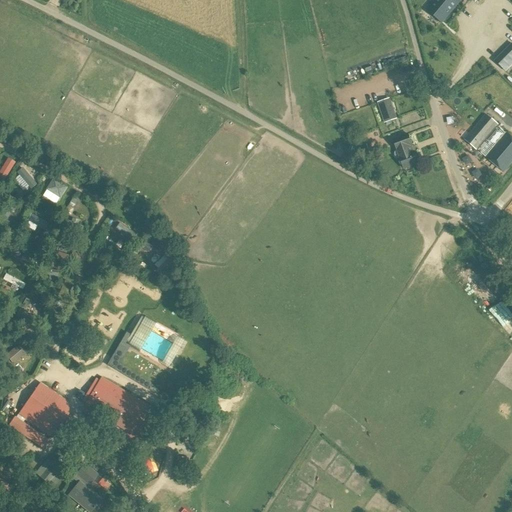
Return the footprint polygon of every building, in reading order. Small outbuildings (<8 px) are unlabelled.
[(455,0),(436,0),(427,11),(441,22),(458,2),(455,0)] [(511,44),(495,61),(505,71),(511,64),(511,44)] [(386,122),(394,119),(392,112),(394,112),(392,106),(390,106),(388,100),(379,103),(386,122)] [(486,114),(465,139),(477,149),(497,125),(498,124),(486,114)] [(497,125),(477,149),(487,157),(507,133),(497,125)] [(511,162),(511,136),(507,133),(487,157),(504,172),(511,162)] [(419,163),(415,152),(411,153),(409,147),(413,146),(408,134),(393,140),(397,151),(396,152),(395,153),(395,154),(395,155),(396,156),(397,157),(398,158),(399,158),(400,158),(404,169),(419,163)] [(8,155),(0,168),(0,181),(2,182),(15,159),(8,155)] [(35,179),(23,166),(19,170),(31,184),(35,179)] [(67,188),(53,179),(46,191),(59,199),(67,188)] [(78,201),(73,198),(63,214),(69,218),(75,210),(73,209),(78,201)] [(0,215),(0,220),(4,224),(15,210),(8,205),(0,215)] [(48,220),(32,212),(29,218),(45,226),(48,220)] [(120,222),(115,229),(132,241),(137,234),(120,222)] [(147,243),(143,249),(148,252),(152,246),(147,243)] [(74,257),(58,253),(57,259),(76,264),(79,254),(76,253),(74,257)] [(171,254),(156,270),(160,275),(176,258),(171,254)] [(33,266),(24,255),(19,258),(24,265),(22,267),(25,271),(27,269),(28,270),(33,266)] [(65,269),(44,262),(42,270),(63,277),(65,269)] [(7,274),(4,280),(21,289),(24,282),(7,274)] [(65,281),(54,303),(60,307),(71,284),(65,281)] [(31,301),(26,298),(22,305),(27,308),(31,301)] [(507,330),(511,324),(511,317),(501,306),(492,315),(507,330)] [(23,308),(19,316),(37,325),(41,317),(23,308)] [(127,342),(131,337),(127,335),(108,367),(114,370),(117,372),(120,367),(119,366),(120,365),(130,349),(125,346),(127,342)] [(29,352),(21,342),(17,345),(19,347),(11,354),(18,361),(29,352)] [(142,379),(138,385),(159,397),(162,391),(151,385),(151,384),(142,379)] [(93,394),(86,406),(82,412),(104,426),(108,420),(127,432),(124,438),(134,444),(153,411),(102,380),(100,383),(96,381),(90,391),(93,394)] [(27,416),(54,435),(68,415),(52,404),(58,396),(46,388),(27,416)] [(49,441),(15,417),(9,425),(44,448),(49,441)] [(154,467),(151,453),(142,455),(146,469),(154,467)] [(59,470),(47,460),(39,470),(43,474),(41,477),(48,484),(51,480),(56,484),(63,475),(58,471),(59,470)] [(91,511),(101,501),(87,489),(97,475),(85,465),(77,474),(78,475),(74,480),(80,484),(70,495),(90,511),(91,511)] [(11,492),(1,474),(0,474),(0,490),(3,496),(11,492)] [(24,505),(25,511),(34,511),(44,510),(43,501),(24,505)]
